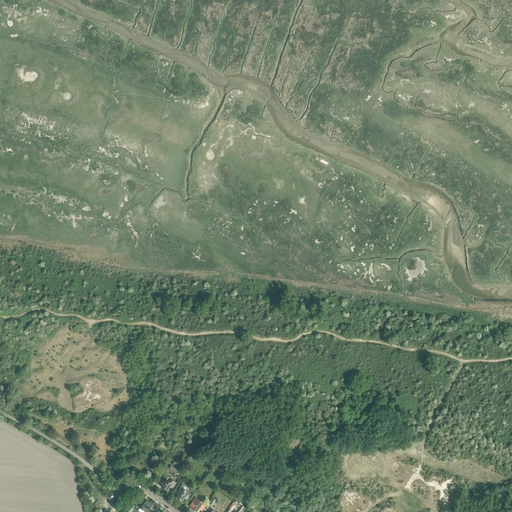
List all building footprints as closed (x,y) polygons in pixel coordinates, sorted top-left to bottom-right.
[(171,466),(169,469),(175,474),(178,470),(171,466)] [(159,484),(167,490),(170,486),(172,488),(176,483),(168,477),(164,482),(162,480),(159,484)] [(183,488),(185,485),(182,483),(179,488),(179,489),(177,493),(178,494),(176,497),(180,499),(182,496),(187,500),(191,494),(183,488)] [(191,503),(189,506),(191,508),(195,510),(197,511),(199,508),(202,510),(206,505),(195,497),(193,499),(191,503)] [(140,508),(144,511),(145,511),(147,511),(149,510),(153,504),(147,500),(143,505),(142,504),(140,508)]
